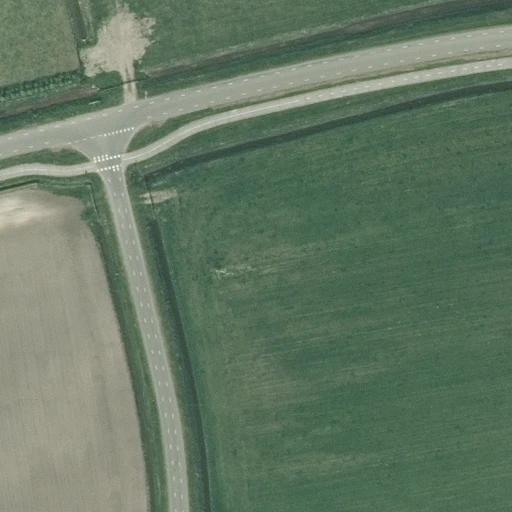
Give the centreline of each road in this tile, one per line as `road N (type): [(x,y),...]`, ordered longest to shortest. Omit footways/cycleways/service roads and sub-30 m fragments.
road 1 (tertiary): [(103,128),(330,68),(511,37)]
road 2 (unclassified): [(179,511),(164,380),(103,128)]
